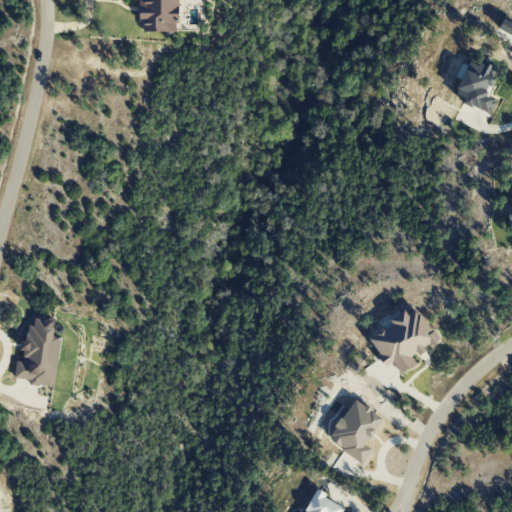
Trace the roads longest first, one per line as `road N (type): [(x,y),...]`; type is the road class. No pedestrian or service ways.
road 1 (residential): [(0,228),(42,54),(43,0)]
road 2 (residential): [(406,488),(451,397),(511,343)]
